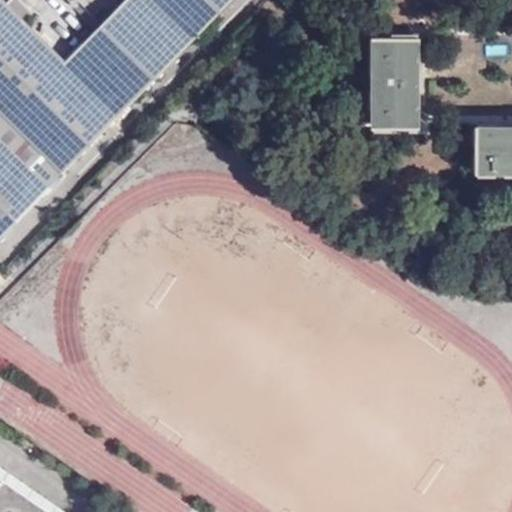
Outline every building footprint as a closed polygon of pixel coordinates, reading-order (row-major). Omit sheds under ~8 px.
[(0,0),(0,105),(65,170),(230,0),(125,0),(68,57),(9,0),(0,0)] [(377,124),(421,124),(423,37),(377,36),(377,124)] [(0,132),(52,184),(65,170),(0,105),(0,132)] [(511,170),(511,125),(482,125),(481,170),(511,170)] [(0,236),(52,184),(0,132),(0,236)] [(0,511),(63,511),(0,468),(0,511)]
